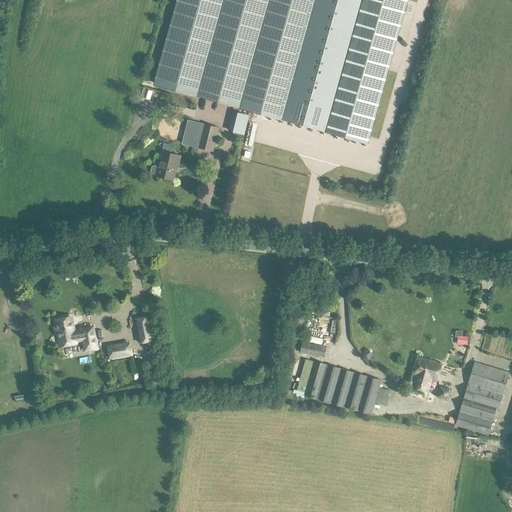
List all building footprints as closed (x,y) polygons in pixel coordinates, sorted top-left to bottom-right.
[(178,0),(155,84),(325,131),(361,0),(178,0)] [(361,0),(325,131),(367,143),(406,0),(361,0)] [(172,92),(161,91),(161,102),(172,102),(172,92)] [(135,119),(136,111),(124,109),(123,124),(129,125),(130,118),(135,119)] [(188,120),(182,144),(197,148),(201,132),(203,124),(188,120)] [(203,124),(201,132),(197,148),(214,152),(220,128),(203,124)] [(230,125),(228,131),(244,135),(246,129),(230,125)] [(163,152),(159,166),(154,165),(152,166),(150,172),(152,175),(157,176),(156,176),(173,181),(175,172),(177,172),(181,156),(171,154),(173,145),(162,142),(160,151),(163,152)] [(97,349),(93,327),(81,329),(82,332),(75,333),(72,318),(68,318),(67,316),(59,318),(60,320),(56,320),(57,326),(55,327),(56,335),(58,334),(60,346),(77,343),(76,341),(83,340),(85,351),(97,349)] [(136,319),(140,343),(153,341),(149,317),(136,319)] [(465,333),(455,338),(458,346),(468,342),(465,333)] [(302,342),(302,344),(300,353),(325,358),(327,347),(302,342)] [(109,347),(111,358),(131,355),(129,343),(109,347)] [(483,355),(481,360),(496,367),(498,362),(483,355)] [(442,364),(420,358),(415,375),(416,376),(413,387),(428,392),(432,380),(437,382),(442,364)] [(371,416),(382,380),(315,360),(304,396),(371,416)] [(510,373),(475,362),(455,426),(489,436),(497,409),(499,410),(510,373)] [(134,376),(137,382),(143,379),(140,373),(134,376)] [(441,386),(437,398),(448,402),(452,390),(441,386)]
